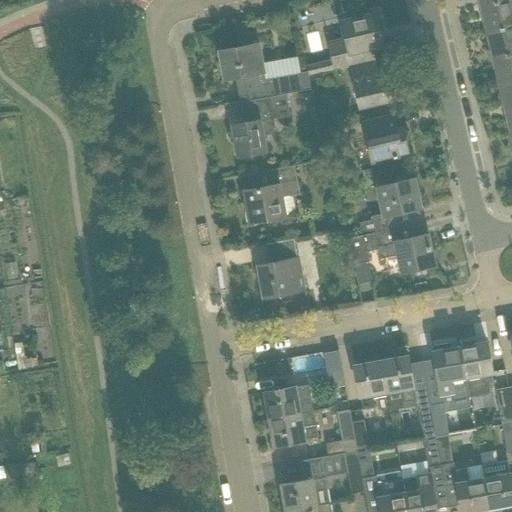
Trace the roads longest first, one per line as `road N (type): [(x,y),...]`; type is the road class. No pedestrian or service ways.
road 1 (residential): [(224,344),(162,33),(161,8),(198,0)]
road 2 (residential): [(224,344),(489,297)]
road 3 (residential): [(479,238),(424,0)]
road 4 (residential): [(248,511),(224,344)]
